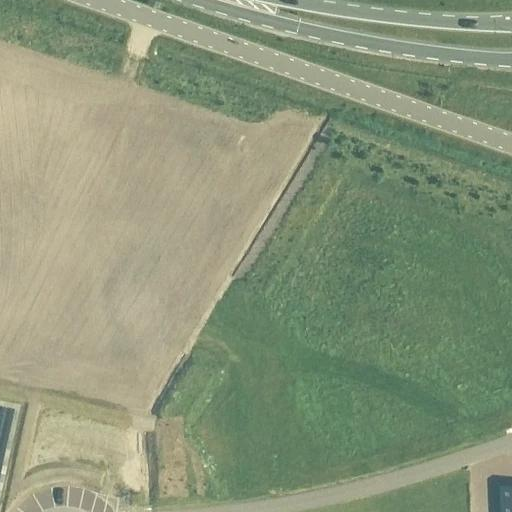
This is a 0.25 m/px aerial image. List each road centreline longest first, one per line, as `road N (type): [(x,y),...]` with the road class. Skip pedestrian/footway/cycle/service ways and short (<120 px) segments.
road 1 (unclassified): [(511,146),(97,0)]
road 2 (primary): [(200,0),(322,35),(511,61)]
road 3 (unclassified): [(511,444),(259,511)]
road 4 (primary): [(511,26),(270,0)]
